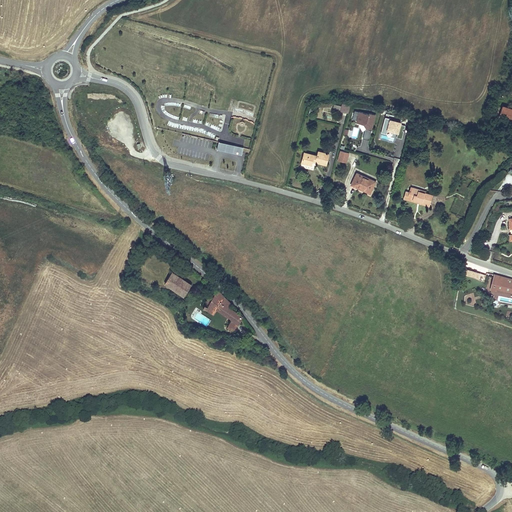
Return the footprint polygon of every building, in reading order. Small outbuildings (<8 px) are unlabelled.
[(349,104),(342,103),(341,106),(340,110),(340,111),(348,113),(350,105),(349,104)] [(511,108),(503,105),(499,116),(511,119),(511,108)] [(399,134),(401,121),(384,119),(382,132),(399,134)] [(238,154),(241,155),(243,148),(218,142),(217,150),(235,154),(236,147),(240,148),(238,154)] [(346,164),(349,153),(340,150),(337,161),(346,164)] [(308,155),(304,154),(302,162),(312,165),(313,161),(313,160),(316,161),(316,162),(326,165),(329,154),(319,151),(317,156),(314,156),(314,155),(309,153),(308,155)] [(372,190),(376,181),(357,173),(351,184),(367,192),(368,189),(372,190)] [(420,201),(420,203),(429,205),(432,195),(419,191),(419,189),(411,187),(409,192),(408,197),(413,198),(412,200),(417,202),(418,200),(420,201)] [(404,198),(412,200),(413,198),(408,197),(409,192),(406,191),(404,198)] [(184,295),(191,284),(172,272),(165,283),(184,295)] [(511,279),(494,275),(486,272),(483,287),(496,290),(497,288),(511,290),(511,279)] [(230,303),(217,291),(212,299),(209,297),(203,307),(206,309),(210,304),(217,309),(232,319),(227,327),(233,331),(243,317),(228,306),(230,303)] [(217,309),(210,304),(206,309),(214,314),(217,309)]
